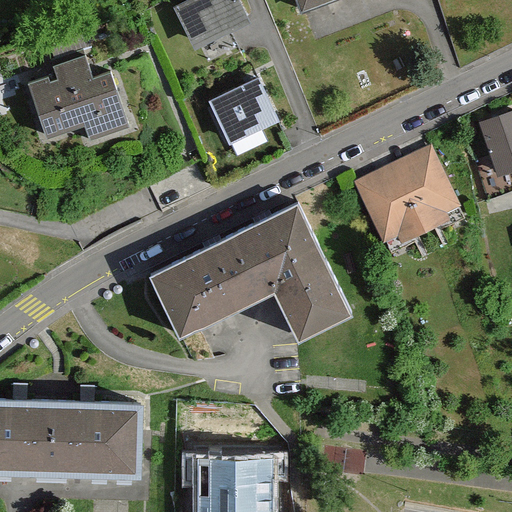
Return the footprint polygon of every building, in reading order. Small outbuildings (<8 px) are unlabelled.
[(231,0),(184,0),(169,8),(190,50),(243,24),(231,0)] [(293,0),(298,13),(335,0),(293,0)] [(23,87),(41,141),(80,128),(85,143),(125,130),(106,75),(89,80),(81,57),(49,68),(52,77),(23,87)] [(257,78),(197,102),(217,151),(277,127),(257,78)] [(511,103),(476,116),(496,174),(511,168),(511,103)] [(428,146),(351,181),(380,244),(457,208),(428,146)] [(292,204),(144,278),(173,337),(268,290),(294,340),(347,314),(292,204)] [(147,397),(0,393),(0,464),(145,468),(147,397)] [(253,404),(177,400),(175,511),(288,511),(286,441),(253,404)]
